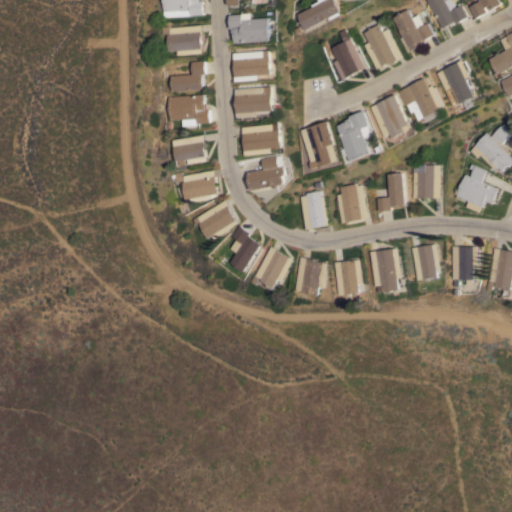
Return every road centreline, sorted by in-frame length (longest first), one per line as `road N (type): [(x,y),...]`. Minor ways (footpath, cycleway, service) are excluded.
road 1 (residential): [(216,0),(226,159),(256,223),(314,247),(430,225),(511,229)]
road 2 (residential): [(310,109),(511,12)]
